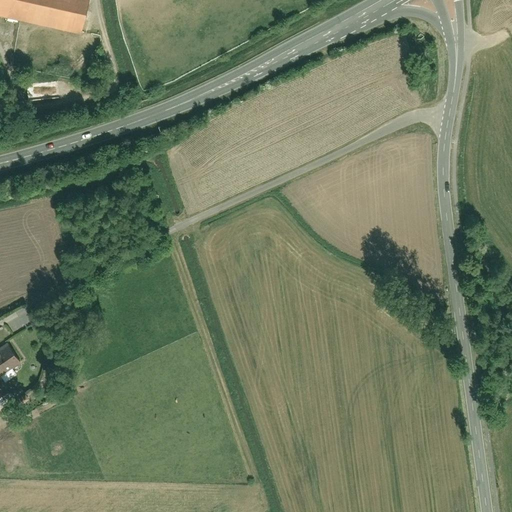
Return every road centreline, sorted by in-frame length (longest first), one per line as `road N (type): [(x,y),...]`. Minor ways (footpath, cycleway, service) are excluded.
road 1 (residential): [(444,118),(421,114),(129,252),(0,325)]
road 2 (primary): [(0,165),(143,120),(298,52),(387,0)]
road 3 (tertiary): [(486,511),(441,185),(444,118)]
road 4 (tertiary): [(444,118),(455,50),(446,0)]
